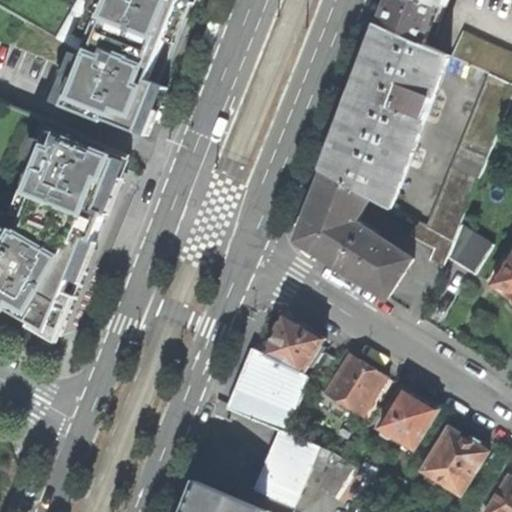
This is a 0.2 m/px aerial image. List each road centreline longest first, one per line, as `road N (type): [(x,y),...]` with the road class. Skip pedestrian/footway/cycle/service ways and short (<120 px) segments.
road 1 (residential): [(239,250),(511,414)]
road 2 (secondary): [(134,511),(239,250)]
road 3 (secondary): [(239,250),(333,0)]
road 4 (secondary): [(253,0),(168,219)]
road 5 (secondary): [(168,219),(84,426)]
